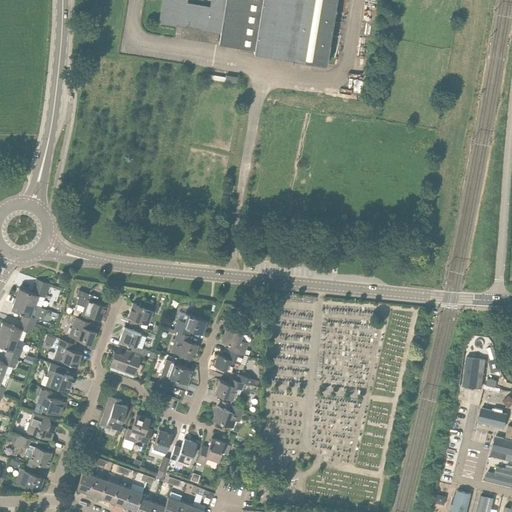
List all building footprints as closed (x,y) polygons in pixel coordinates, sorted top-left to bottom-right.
[(162,0),(160,17),(159,22),(177,25),(182,26),(180,36),(180,37),(217,43),(218,32),(220,33),(219,43),(254,49),(254,53),(326,65),(337,0),(162,0)] [(19,288),(15,298),(34,305),(38,295),(44,297),(49,283),(40,280),(36,279),(36,280),(31,292),(19,287),(19,288)] [(79,296),(77,303),(85,306),(83,312),(82,316),(92,320),(94,316),(100,319),(105,306),(96,302),(98,297),(91,294),(79,290),(77,296),(79,296)] [(15,298),(11,309),(23,313),(20,320),(34,325),(40,308),(34,305),(15,298)] [(133,303),(128,316),(131,317),(140,320),(148,323),(153,310),(157,312),(159,306),(150,303),(141,300),(139,305),(133,303)] [(178,319),(174,330),(178,331),(189,335),(191,330),(202,333),(207,320),(188,313),(185,321),(178,319)] [(75,316),(68,335),(91,343),(96,331),(91,329),(93,323),(91,322),(75,316)] [(2,322),(0,328),(0,333),(17,339),(21,329),(31,333),(34,325),(20,320),(18,327),(2,322)] [(124,327),(119,340),(133,345),(131,351),(152,358),(154,353),(136,346),(141,333),(124,327)] [(226,327),(221,340),(229,343),(227,349),(229,349),(243,354),(244,354),(248,342),(240,339),(242,333),(226,327)] [(176,334),(171,350),(193,358),(198,344),(191,342),(193,336),(189,335),(178,331),(176,334)] [(0,333),(0,345),(6,348),(4,354),(4,355),(17,360),(21,349),(15,347),(17,339),(0,333)] [(60,338),(57,345),(65,348),(60,360),(77,366),(81,353),(73,350),(75,344),(60,338)] [(496,358),(492,346),(486,348),(490,359),(496,358)] [(111,363),(110,365),(133,374),(135,369),(138,360),(142,361),(143,358),(154,362),(155,360),(152,359),(152,358),(131,351),(126,349),(124,356),(115,352),(113,357),(111,363)] [(218,354),(214,365),(230,371),(233,362),(240,364),(242,360),(243,355),(243,354),(229,349),(227,357),(218,354)] [(482,386),(484,356),(466,352),(462,382),(482,386)] [(0,361),(0,373),(3,375),(6,364),(15,367),(17,360),(4,355),(1,362),(0,361)] [(34,358),(25,355),(23,361),(32,364),(34,358)] [(167,359),(159,379),(163,381),(176,385),(178,380),(187,383),(192,370),(173,363),(173,361),(167,359)] [(50,363),(45,375),(48,376),(46,383),(53,385),(68,390),(73,377),(60,372),(62,367),(50,363)] [(238,373),(236,379),(245,382),(253,385),(256,380),(238,373)] [(219,380),(214,393),(233,399),(237,388),(242,390),(245,382),(236,379),(230,377),(228,383),(219,380)] [(488,378),(486,385),(495,387),(496,380),(488,378)] [(36,401),(35,405),(42,408),(59,414),(62,407),(61,406),(63,401),(54,398),(56,393),(56,392),(38,386),(35,393),(39,395),(36,401)] [(100,423),(99,424),(110,428),(111,427),(118,429),(127,406),(120,404),(122,400),(119,399),(118,401),(114,400),(112,407),(106,405),(104,409),(100,423)] [(476,402),(473,412),(493,418),(491,424),(504,426),(509,410),(476,402)] [(217,406),(212,420),(229,426),(231,419),(240,422),(244,409),(231,405),(229,411),(217,406)] [(32,411),(26,430),(50,439),(55,426),(44,422),(46,416),(32,411)] [(128,428),(124,438),(134,442),(135,439),(148,443),(153,430),(146,428),(150,418),(136,414),(131,429),(128,428)] [(152,447),(151,451),(163,456),(164,456),(165,452),(166,452),(172,434),(164,431),(164,430),(158,428),(151,447),(152,447)] [(9,431),(5,440),(27,448),(31,439),(9,431)] [(511,440),(494,436),(488,452),(511,457),(511,440)] [(175,445),(170,458),(176,460),(189,465),(191,457),(195,448),(197,443),(184,438),(181,447),(175,445)] [(202,445),(196,462),(204,465),(207,457),(218,461),(221,452),(227,454),(230,445),(224,443),(224,442),(211,438),(208,447),(202,445)] [(29,445),(25,456),(30,458),(30,459),(29,458),(27,463),(36,466),(37,462),(47,465),(52,452),(35,446),(34,447),(29,445)] [(94,457),(92,462),(99,465),(101,459),(95,456),(94,457)] [(163,456),(158,469),(165,472),(170,458),(164,456),(163,456)] [(10,459),(9,464),(17,467),(19,462),(10,459)] [(511,467),(496,463),(494,471),(486,468),(485,478),(511,484),(511,467)] [(20,469),(15,483),(26,486),(27,484),(32,486),(39,488),(43,477),(20,469)] [(82,471),(76,488),(89,493),(95,476),(82,471)] [(191,478),(199,481),(201,474),(194,471),(191,478)] [(95,476),(89,493),(100,497),(107,480),(95,476)] [(174,478),(172,484),(178,486),(180,481),(181,480),(174,478)] [(107,480),(100,497),(112,501),(119,484),(107,480)] [(119,484),(112,501),(124,506),(130,488),(119,484)] [(193,485),(190,491),(196,493),(199,487),(193,485)] [(192,505),(189,511),(203,511),(204,510),(203,509),(205,506),(198,503),(202,495),(202,494),(204,489),(199,487),(196,493),(192,505)] [(130,488),(124,506),(136,510),(141,497),(142,493),(130,488)] [(461,511),(466,494),(452,490),(446,511),(461,511)] [(437,500),(445,503),(447,495),(439,492),(437,500)] [(487,511),(491,497),(480,494),(475,511),(487,511)] [(165,505),(162,511),(175,511),(180,501),(168,496),(165,505)] [(136,510),(135,511),(148,511),(153,501),(141,497),(136,510)] [(511,511),(511,501),(504,499),(501,511),(511,511)] [(153,501),(148,511),(162,511),(165,505),(153,501)] [(180,501),(175,511),(189,511),(192,505),(180,501)]
